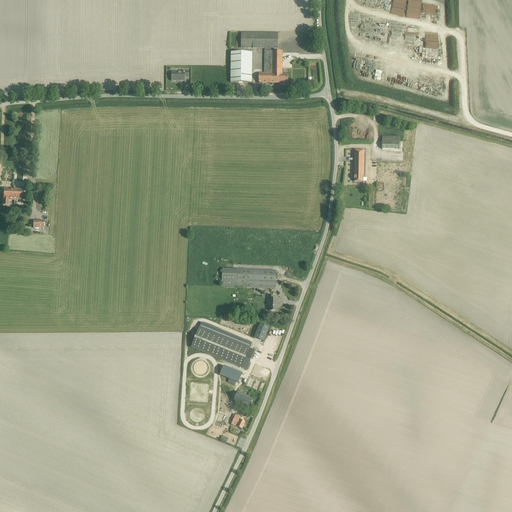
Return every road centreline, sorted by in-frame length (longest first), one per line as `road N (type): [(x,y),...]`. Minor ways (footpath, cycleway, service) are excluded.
road 1 (unclassified): [(214,511),(326,229),(336,170),(329,93)]
road 2 (unclassified): [(329,93),(0,105)]
road 3 (track): [(349,0),(349,9),(458,34),(465,125)]
road 4 (track): [(511,136),(344,91)]
